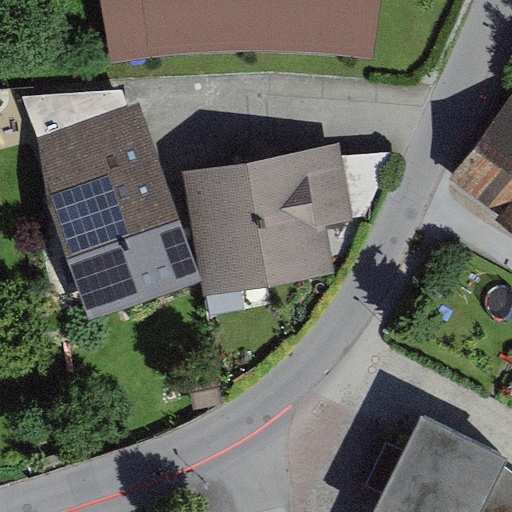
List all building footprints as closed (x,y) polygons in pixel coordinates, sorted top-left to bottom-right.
[(385,0),(101,0),(112,60),(382,59),(385,0)] [(219,274),(156,95),(135,101),(133,81),(55,83),(73,129),(49,132),(109,314),(219,274)] [(511,119),(473,169),(511,199),(511,119)] [(205,163),(225,292),(349,268),(344,226),(367,219),(348,140),(205,163)] [(511,511),(511,437),(450,408),(391,511),(511,511)]
